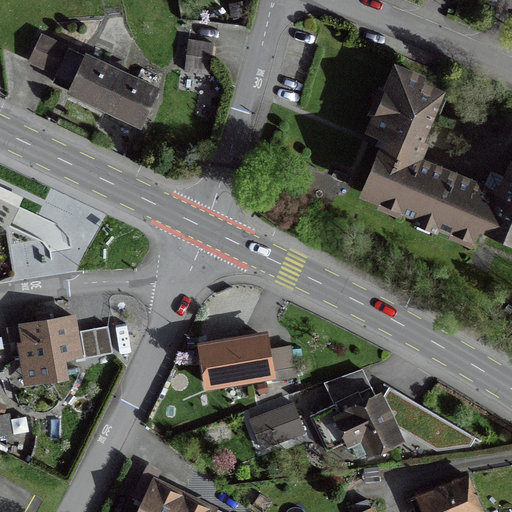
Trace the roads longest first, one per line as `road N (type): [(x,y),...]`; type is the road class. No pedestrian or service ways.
road 1 (secondary): [(206,228),(511,388)]
road 2 (residential): [(73,511),(181,286)]
road 3 (residential): [(206,228),(274,0)]
road 4 (secondary): [(0,130),(206,228)]
road 5 (residential): [(323,0),(511,71)]
road 6 (residential): [(181,286),(69,285),(0,297)]
